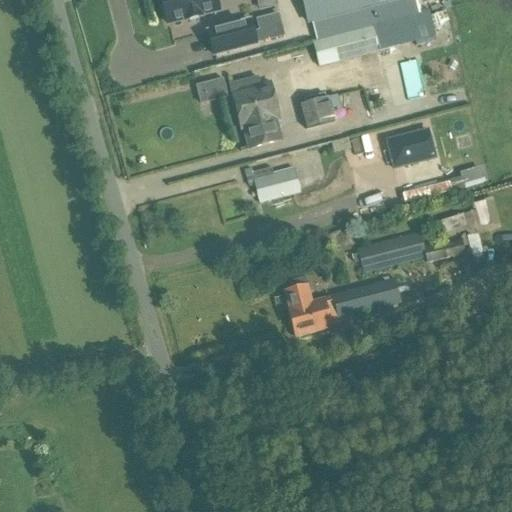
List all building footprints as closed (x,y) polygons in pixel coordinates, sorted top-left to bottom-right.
[(160,0),(167,25),(184,21),(201,17),(201,16),(218,12),(214,0),(160,0)] [(301,0),(308,24),(379,5),(398,0),(301,0)] [(434,39),(427,14),(372,28),(379,53),(434,39)] [(249,22),(207,33),(213,56),(255,45),(249,22)] [(372,28),(313,43),(319,69),(379,53),(372,28)] [(361,73),(362,89),(379,88),(378,72),(361,73)] [(258,78),(229,85),(241,130),(243,130),(248,150),(281,142),(276,122),(280,121),(271,84),(260,87),(258,78)] [(305,105),(300,107),(302,113),(306,129),(327,124),(337,121),(333,109),(339,107),(336,97),(325,100),(324,98),(324,95),(304,100),(305,102),(305,105)] [(425,132),(386,142),(391,164),(431,155),(425,132)] [(270,168),(252,173),(260,205),(300,195),(294,169),(272,175),(270,168)] [(464,191),(461,180),(450,184),(453,194),(464,191)] [(485,201),(474,204),(476,210),(481,228),(492,225),(485,201)] [(461,214),(438,221),(442,232),(465,225),(461,215),(461,214)] [(468,246),(472,262),(484,260),(477,236),(477,234),(466,237),(468,246)] [(363,275),(425,259),(423,249),(419,235),(357,250),(363,275)] [(460,239),(424,250),(428,261),(463,251),(462,247),(460,239)] [(284,293),(283,293),(295,338),(330,329),(331,329),(329,322),(337,320),(400,304),(394,282),(331,298),(333,305),(326,307),(324,300),(312,303),(307,287),(284,293)] [(447,308),(426,314),(427,316),(430,323),(450,317),(447,308)] [(427,316),(415,320),(417,328),(430,323),(427,316)]
